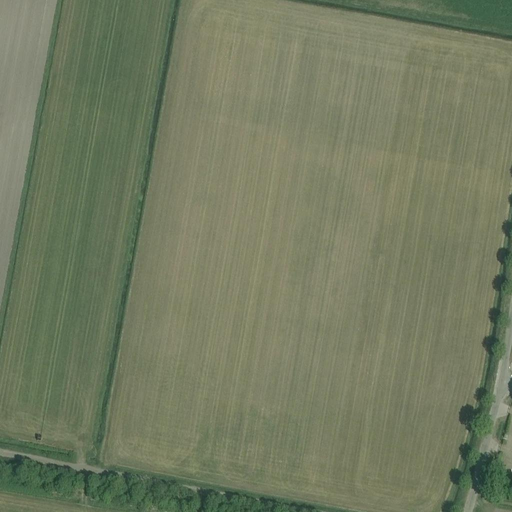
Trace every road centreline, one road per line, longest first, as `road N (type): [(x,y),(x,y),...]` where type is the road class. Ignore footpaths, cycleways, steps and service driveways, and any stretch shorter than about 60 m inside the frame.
road 1 (track): [(292,511),(0,456)]
road 2 (unclassified): [(466,511),(500,384)]
